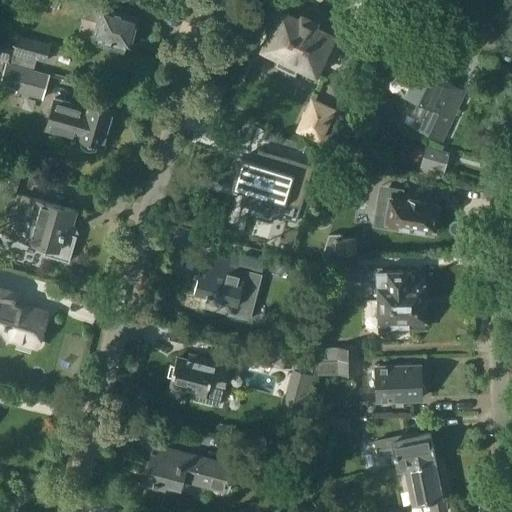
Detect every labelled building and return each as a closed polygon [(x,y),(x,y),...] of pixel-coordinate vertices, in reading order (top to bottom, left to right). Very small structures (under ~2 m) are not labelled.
[(138,17),(100,7),(86,3),(83,17),(96,21),(92,37),(97,38),(96,42),(125,50),(126,45),(130,46),(138,17)] [(267,52),(316,75),(334,35),(318,28),(307,23),(285,13),(272,39),(273,40),(267,52)] [(0,46),(0,60),(4,62),(6,63),(9,63),(34,70),(35,67),(37,59),(46,61),(51,43),(17,34),(13,50),(0,46)] [(422,103),(411,126),(420,130),(441,140),(465,90),(396,58),(390,71),(410,81),(404,95),(422,103)] [(6,63),(0,85),(0,86),(4,88),(5,85),(16,88),(16,90),(42,97),(48,74),(34,70),(9,63),(6,63)] [(296,132),(322,143),(337,108),(312,97),(296,132)] [(82,139),(80,144),(85,148),(90,149),(96,149),(97,143),(102,145),(113,108),(79,99),(75,111),(51,104),(44,129),(70,136),(70,135),(82,139)] [(442,181),(450,151),(426,145),(418,174),(442,181)] [(239,156),(230,188),(245,192),(242,205),(264,211),(267,200),(269,200),(270,198),(301,208),(314,165),(259,148),(255,161),(239,156)] [(0,162),(0,189),(15,194),(23,169),(0,162)] [(384,222),(385,222),(385,224),(434,232),(439,200),(390,192),(390,193),(388,193),(384,222)] [(46,246),(45,249),(43,254),(69,261),(77,235),(69,232),(76,210),(21,194),(9,236),(46,246)] [(356,236),(333,237),(334,254),(357,253),(356,236)] [(202,263),(194,291),(209,295),(206,307),(250,318),(260,279),(265,259),(241,254),(238,266),(219,261),(217,267),(202,263)] [(356,268),(356,280),(376,283),(377,300),(425,298),(424,276),(419,276),(419,269),(379,270),(379,267),(358,268),(357,255),(334,256),(334,269),(356,268)] [(0,341),(3,342),(4,336),(36,345),(46,311),(14,302),(17,292),(0,287),(0,341)] [(379,322),(379,325),(378,325),(378,327),(426,326),(425,298),(377,300),(377,323),(379,322)] [(305,348),(281,343),(279,352),(303,357),(305,348)] [(360,357),(360,344),(313,346),(314,359),(315,359),(360,357)] [(276,363),(290,367),(283,396),(316,404),(316,375),(315,375),(315,359),(314,359),(314,360),(311,360),(311,361),(306,361),(305,364),(303,363),(304,359),(278,353),(276,363)] [(176,357),(168,391),(182,394),(183,390),(186,391),(187,388),(196,390),(195,394),(193,399),(219,405),(225,385),(230,365),(188,354),(187,360),(176,357)] [(361,373),(360,357),(315,359),(315,375),(316,375),(361,373)] [(420,364),(392,365),(375,366),(376,399),(421,397),(421,396),(424,394),(427,389),(423,384),(420,383),(420,364)] [(343,432),(344,415),(320,415),(319,432),(343,432)] [(377,457),(391,454),(394,453),(397,468),(435,460),(436,460),(431,432),(410,436),(409,434),(370,442),(371,451),(376,450),(377,457)] [(266,449),(242,443),(236,467),(260,473),(266,449)] [(180,489),(181,489),(183,481),(226,492),(233,464),(159,445),(157,455),(151,453),(144,481),(179,490),(180,489)] [(411,504),(428,500),(430,511),(440,511),(447,511),(442,487),(440,487),(435,460),(397,468),(397,470),(405,468),(411,504)]
